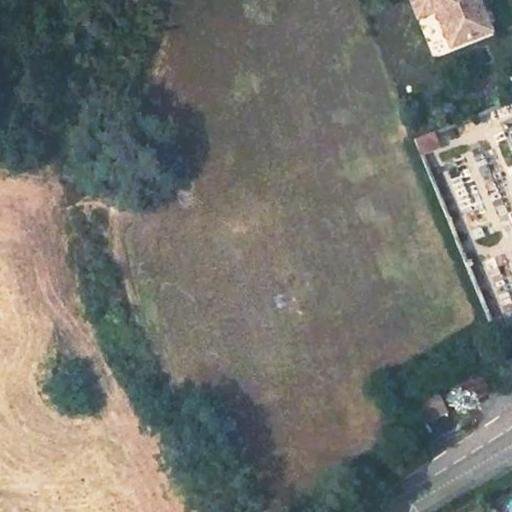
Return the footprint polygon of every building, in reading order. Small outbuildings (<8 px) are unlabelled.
[(428,0),(409,0),(416,16),(432,9),(428,0)] [(428,0),(432,9),(446,45),(486,29),(474,0),(428,0)] [(431,131),(412,139),(419,156),(438,148),(431,131)] [(117,164),(98,165),(99,183),(118,183),(117,164)] [(455,384),(464,403),(476,398),(486,394),(476,373),(455,384)] [(413,403),(422,422),(445,411),(436,392),(413,403)] [(466,408),(478,403),(476,398),(464,403),(466,408)]
